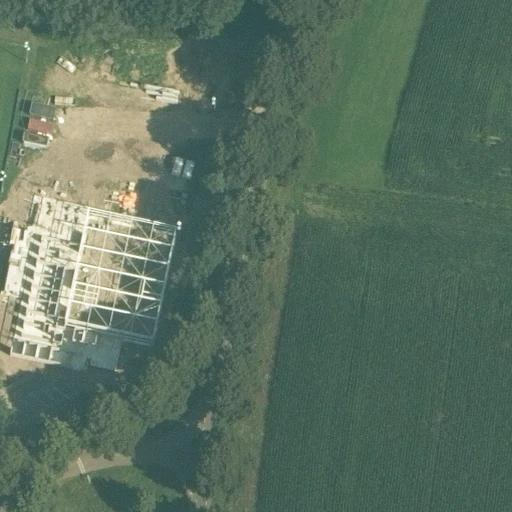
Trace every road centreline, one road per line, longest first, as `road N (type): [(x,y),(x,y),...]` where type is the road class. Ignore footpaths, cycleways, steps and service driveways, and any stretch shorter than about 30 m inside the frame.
road 1 (tertiary): [(208,443),(246,230),(311,0)]
road 2 (residential): [(0,502),(126,451),(208,443)]
